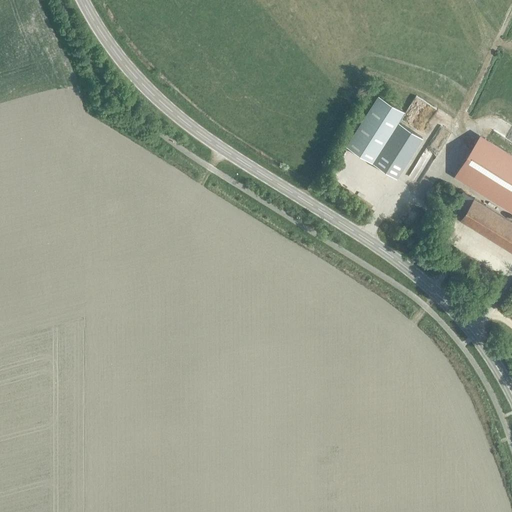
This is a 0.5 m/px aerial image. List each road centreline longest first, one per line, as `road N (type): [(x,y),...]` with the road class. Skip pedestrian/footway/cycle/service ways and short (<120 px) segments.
road 1 (secondary): [(511,395),(469,329),(429,287),(177,116),(123,63),(82,0)]
road 2 (track): [(511,4),(458,127)]
